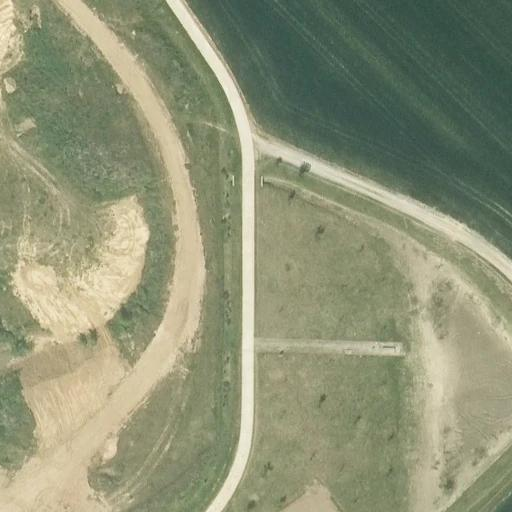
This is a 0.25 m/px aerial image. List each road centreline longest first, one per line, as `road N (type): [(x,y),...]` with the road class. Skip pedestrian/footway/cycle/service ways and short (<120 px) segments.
road 1 (track): [(64,0),(173,141),(187,237),(185,313),(150,372),(41,496)]
road 2 (track): [(241,127),(480,245),(511,283)]
